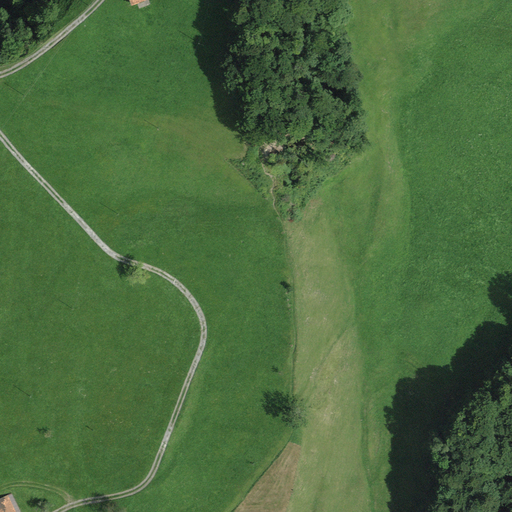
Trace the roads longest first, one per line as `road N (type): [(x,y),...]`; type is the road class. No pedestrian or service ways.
road 1 (track): [(59,511),(146,482),(204,330),(182,287),(110,252),(0,133)]
road 2 (track): [(0,74),(39,53),(100,0)]
